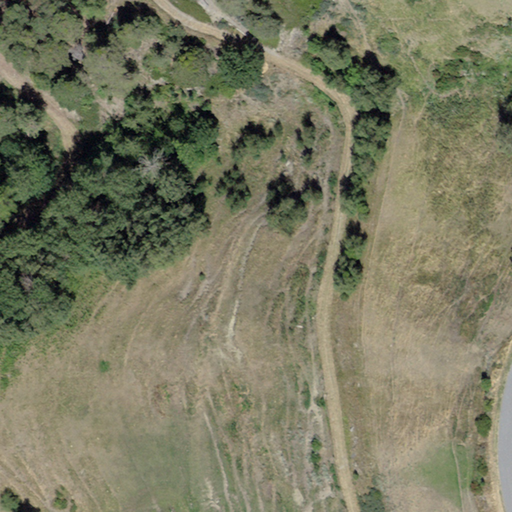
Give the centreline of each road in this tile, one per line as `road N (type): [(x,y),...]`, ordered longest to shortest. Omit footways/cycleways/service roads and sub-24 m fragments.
road 1 (track): [(249,40),(345,108),(356,137),(324,289),(324,331),(358,511)]
road 2 (track): [(0,63),(53,112),(75,152),(75,183),(62,205),(0,261)]
